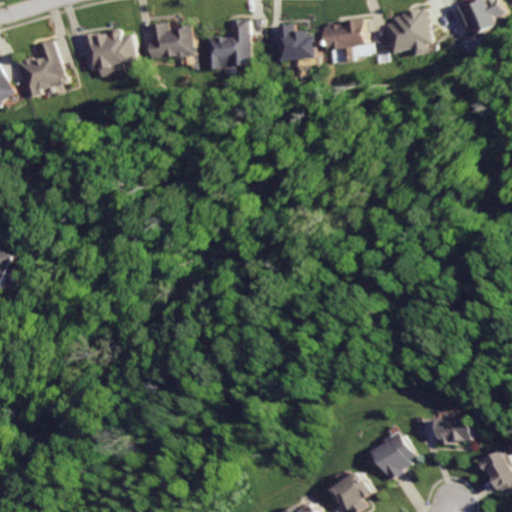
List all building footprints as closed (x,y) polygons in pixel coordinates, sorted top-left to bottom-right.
[(511,7),(507,0),(482,0),(478,3),(475,0),(473,0),(462,7),(473,26),(484,19),(491,31),(510,19),(506,13),(511,9),(511,7)] [(399,52),(421,47),(422,55),(433,52),(432,44),(438,43),(430,9),(391,18),(399,52)] [(334,24),(338,50),(352,47),(354,60),(364,59),(361,45),(380,42),(376,14),(357,17),(358,20),(334,24)] [(213,36),(213,66),(238,66),(238,63),(255,63),(254,20),(240,20),(240,39),(234,39),(234,35),(213,36)] [(156,23),(158,42),(155,42),(156,57),(200,53),(198,25),(177,27),(177,22),(156,23)] [(289,24),(291,59),(331,56),(329,34),(322,34),(321,28),(304,30),(304,23),(289,24)] [(93,33),(98,69),(107,67),(108,74),(134,70),(133,65),(142,64),(138,33),(131,34),(131,30),(119,32),(118,29),(93,33)] [(58,41),(45,44),(48,56),(40,58),(40,56),(23,60),(33,96),(47,92),(45,87),(69,80),(58,41)] [(0,61),(0,106),(7,102),(5,99),(18,91),(0,61)] [(0,244),(0,284),(8,288),(16,270),(23,273),(30,257),(0,244)] [(455,419),(454,444),(467,445),(467,441),(488,442),(489,417),(473,417),(473,419),(455,419)] [(382,450),(398,482),(413,474),(411,470),(422,464),(421,461),(427,457),(414,431),(398,439),(399,442),(382,450)] [(511,449),(488,461),(494,473),(497,472),(506,491),(511,488),(511,449)] [(367,472),(342,489),(358,511),(365,511),(373,506),(370,502),(383,493),(367,472)] [(328,511),(322,502),(309,510),(305,504),(293,511),(328,511)]
